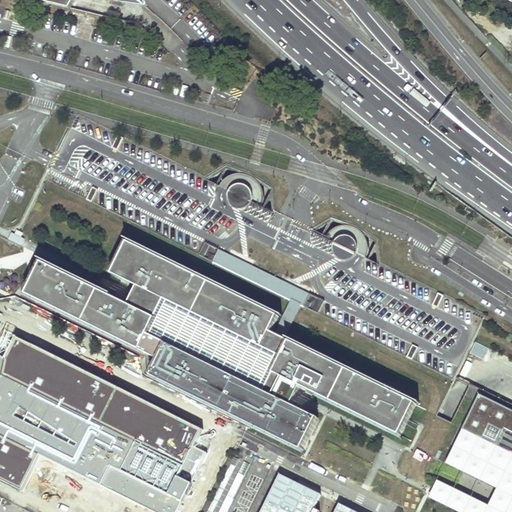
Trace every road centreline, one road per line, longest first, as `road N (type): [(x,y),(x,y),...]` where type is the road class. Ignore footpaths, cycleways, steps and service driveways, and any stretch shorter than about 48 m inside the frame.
road 1 (unclassified): [(0,60),(279,141),(341,191),(511,289)]
road 2 (motorway): [(511,176),(300,0)]
road 3 (unknown): [(22,495),(69,400),(89,399),(97,414),(52,511)]
road 4 (motorway): [(511,159),(408,66),(351,0)]
road 5 (unknown): [(80,511),(130,417),(144,420),(152,434),(116,511)]
road 6 (motorway): [(242,0),(402,125)]
road 7 (unknown): [(0,404),(22,364),(37,365),(46,377),(0,479)]
road 8 (motorway): [(264,0),(402,125)]
road 9 (secondary): [(417,0),(511,106)]
road 10 (motorway): [(402,125),(511,208)]
